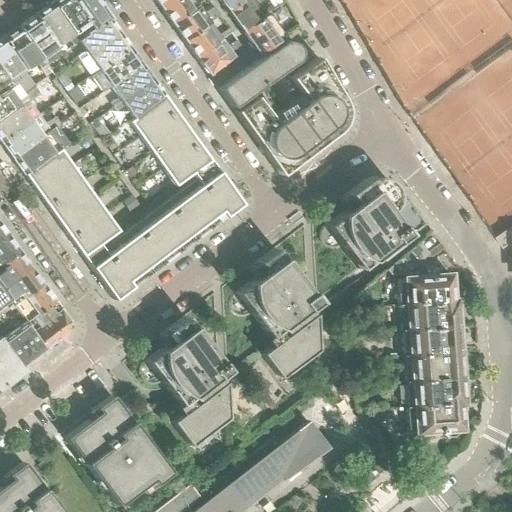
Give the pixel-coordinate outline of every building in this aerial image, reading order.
[(77,41),(92,30),(70,0),(54,0),(51,3),(77,41)] [(70,0),(92,30),(108,19),(94,0),(70,0)] [(166,0),(158,6),(170,23),(196,5),(203,0),(166,0)] [(239,0),(218,0),(226,10),(239,0)] [(239,0),(226,10),(241,31),(260,17),(250,0),(239,0)] [(77,41),(51,3),(33,16),(55,47),(67,38),(72,45),(77,41)] [(170,23),(183,40),(208,23),(218,15),(212,7),(202,14),(196,5),(170,23)] [(260,17),(241,31),(257,54),(274,42),(273,41),(280,36),(266,12),(260,17)] [(60,54),(55,47),(33,16),(16,27),(49,73),(51,71),(46,63),(47,62),(48,63),(60,54)] [(92,30),(77,41),(84,50),(76,56),(79,61),(118,33),(108,19),(92,30)] [(194,57),(220,39),(230,32),(227,28),(217,35),(208,23),(183,40),(194,57)] [(49,73),(16,27),(0,39),(22,70),(35,61),(40,68),(45,76),(49,73)] [(90,75),(129,48),(118,33),(79,61),(90,75)] [(22,70),(0,39),(0,38),(0,72),(11,88),(15,84),(26,76),(22,70)] [(220,39),(194,57),(207,74),(242,49),(236,40),(226,47),(220,39)] [(230,107),(293,63),(293,62),(295,58),(295,54),(294,50),(292,46),(288,44),(284,43),(279,44),(217,88),(230,107)] [(101,92),(109,86),(140,64),(129,48),(90,75),(101,92)] [(344,116),(345,110),(343,104),(341,99),(317,57),(289,78),(300,94),(266,114),(253,97),(233,111),(278,175),(335,132),(339,128),(343,122),(344,116)] [(113,107),(152,80),(140,64),(109,86),(117,97),(109,103),(113,107)] [(11,88),(0,72),(0,95),(9,90),(9,89),(11,88)] [(66,92),(73,87),(62,72),(55,77),(66,92)] [(0,122),(29,102),(39,94),(34,86),(35,85),(28,75),(26,76),(15,84),(23,95),(16,100),(9,90),(0,95),(0,122)] [(123,105),(132,118),(163,96),(152,80),(113,107),(115,111),(123,105)] [(73,87),(66,92),(73,103),(80,98),(73,87)] [(127,122),(138,137),(174,111),(163,96),(132,118),(127,122)] [(0,142),(39,115),(30,103),(29,102),(0,122),(0,142)] [(96,117),(86,102),(78,108),(88,123),(96,117)] [(138,137),(150,153),(185,127),(174,111),(138,137)] [(0,142),(10,158),(49,130),(59,123),(54,116),(45,123),(39,115),(0,142)] [(108,133),(101,124),(94,129),(100,138),(108,133)] [(161,168),(197,143),(185,127),(150,153),(161,168)] [(23,174),(53,152),(48,145),(55,140),(49,130),(10,158),(23,174)] [(116,146),(111,139),(104,144),(109,151),(116,146)] [(191,173),(209,160),(197,143),(161,168),(173,185),(191,173)] [(23,174),(34,191),(71,165),(59,148),(53,152),(23,174)] [(101,247),(83,260),(112,300),(207,229),(240,204),(209,160),(191,173),(195,178),(101,247)] [(34,191),(46,207),(82,181),(71,165),(34,191)] [(136,173),(131,166),(124,171),(129,178),(136,173)] [(411,228),(419,222),(390,184),(388,182),(383,179),(378,177),(372,177),(367,178),(362,181),(336,201),(343,210),(323,225),(357,269),(378,253),(384,261),(403,246),(417,236),(411,228)] [(57,223),(93,197),(82,181),(46,207),(57,223)] [(136,204),(131,196),(126,200),(131,207),(136,204)] [(57,223),(69,239),(105,213),(93,197),(57,223)] [(69,239),(83,260),(101,247),(98,244),(117,230),(105,213),(69,239)] [(511,228),(496,240),(504,251),(511,246),(511,247),(511,228)] [(0,266),(19,253),(7,235),(0,240),(0,266)] [(409,270),(428,253),(419,242),(399,258),(409,270)] [(313,315),(327,304),(320,295),(313,301),(273,248),(246,269),(253,278),(233,293),(267,337),(274,332),(279,339),(259,354),(278,378),(315,350),(313,315)] [(30,268),(19,253),(0,266),(0,288),(0,289),(30,268)] [(0,289),(13,306),(42,285),(30,268),(0,289)] [(397,305),(450,301),(449,290),(450,287),(450,280),(447,277),(447,273),(445,273),(445,271),(444,272),(439,269),(434,269),(430,273),(429,273),(429,275),(427,275),(427,276),(423,277),(419,277),(414,271),(407,272),(401,278),(397,279),(398,293),(396,293),(397,305)] [(38,311),(53,300),(42,285),(13,306),(24,321),(38,311)] [(45,350),(24,321),(13,306),(0,289),(0,288),(0,342),(20,369),(45,350)] [(68,322),(53,300),(38,311),(59,339),(67,333),(68,322)] [(399,331),(455,328),(454,315),(456,312),(455,306),(453,303),(453,300),(450,301),(397,305),(399,331)] [(59,339),(38,311),(24,321),(45,350),(59,339)] [(223,383),(237,372),(230,363),(223,369),(183,316),(156,337),(163,346),(144,361),(177,405),(190,395),(195,402),(169,422),(188,446),(225,418),(223,383)] [(336,325),(330,317),(325,321),(331,329),(336,325)] [(399,331),(401,356),(457,352),(456,341),(458,338),(457,331),(455,329),(455,328),(399,331)] [(0,383),(20,369),(0,342),(0,383)] [(403,381),(459,378),(459,375),(460,372),(460,366),(458,363),(457,352),(401,356),(403,381)] [(403,381),(405,407),(457,404),(461,404),(461,401),(462,398),(462,391),(460,389),(459,378),(403,381)] [(167,472),(136,430),(110,396),(93,408),(97,412),(63,438),(114,505),(138,487),(142,491),(167,472)] [(457,404),(405,407),(407,433),(414,432),(414,433),(415,433),(416,433),(417,433),(420,436),(427,436),(430,432),(435,432),(439,432),(439,433),(442,433),(442,435),(443,435),(447,438),(452,437),(456,434),(457,434),(457,432),(459,432),(459,427),(461,424),(460,417),(458,415),(457,404)] [(384,410),(374,411),(375,421),(385,421),(384,410)] [(238,511),(281,479),(283,482),(327,448),(306,420),(300,425),(277,443),(272,436),(196,495),(187,484),(150,511),(238,511)] [(58,511),(49,499),(21,462),(5,475),(8,479),(0,485),(0,511),(58,511)]
